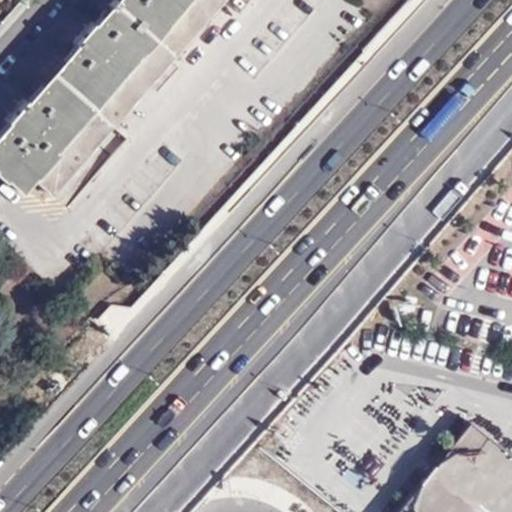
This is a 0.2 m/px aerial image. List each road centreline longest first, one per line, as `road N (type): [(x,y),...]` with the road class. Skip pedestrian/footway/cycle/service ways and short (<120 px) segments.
road 1 (motorway): [(468,0),(0,508)]
road 2 (motorway): [(80,511),(511,47)]
